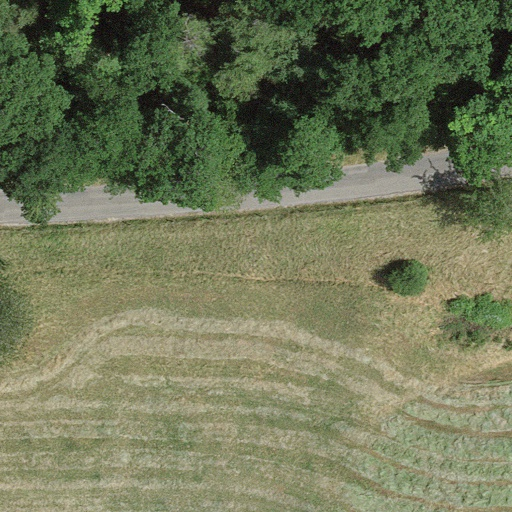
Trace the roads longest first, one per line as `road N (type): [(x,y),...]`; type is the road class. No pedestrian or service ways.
road 1 (unclassified): [(511,158),(116,207),(0,206)]
road 2 (track): [(212,0),(302,20),(431,33),(511,17)]
